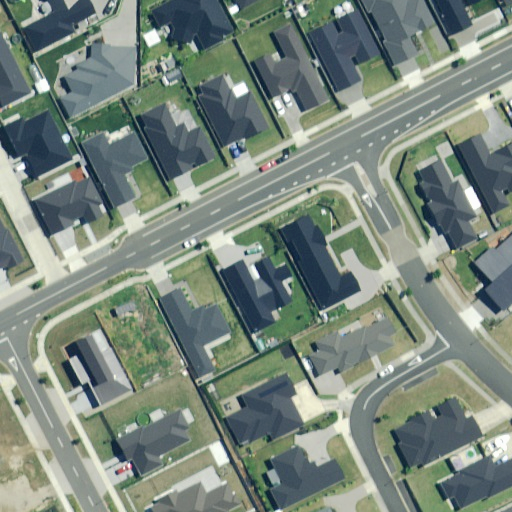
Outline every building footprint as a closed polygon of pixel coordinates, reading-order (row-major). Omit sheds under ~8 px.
[(22,27),(35,53),(75,33),(71,24),(94,13),(87,0),(86,0),(67,9),(62,0),(45,0),(52,13),(22,27)] [(174,0),(154,10),(162,26),(170,22),(173,28),(171,37),(191,42),(195,29),(204,48),(223,38),(222,35),(233,29),(218,0),(174,0)] [(361,0),(394,65),(417,54),(409,37),(435,24),(422,0),(409,0),(408,1),(407,0),(361,0)] [(433,0),(451,35),(472,25),(464,8),(480,0),(433,0)] [(357,10),(309,34),(337,91),(361,79),(354,65),(379,53),(357,10)] [(327,100),(291,26),(275,33),(287,57),(275,62),(271,53),(255,61),(272,96),(293,86),(305,110),(327,100)] [(30,92),(1,33),(0,33),(0,97),(4,105),(30,92)] [(68,115),(133,83),(136,48),(92,45),(91,58),(77,65),(79,69),(65,76),(73,92),(60,98),(68,115)] [(205,94),(200,96),(224,145),(245,134),(247,138),(268,127),(251,93),(236,101),(223,76),(201,86),(205,94)] [(165,104),(142,115),(147,127),(144,129),(169,180),(215,158),(200,126),(189,131),(185,123),(176,128),(165,104)] [(38,175),(72,159),(48,111),(24,123),(22,119),(4,127),(18,155),(27,151),(38,175)] [(147,158),(135,133),(110,145),(104,133),(82,144),(113,207),(135,196),(123,173),(133,169),(131,166),(147,158)] [(482,135),(460,146),(492,211),(509,203),(505,194),(511,190),(511,144),(491,155),(482,135)] [(440,160),(418,171),(423,182),(420,183),(446,233),(448,232),(456,247),(476,237),(468,220),(476,216),(458,181),(452,184),(440,160)] [(76,180),(35,200),(51,233),(74,223),(72,220),(83,214),(88,223),(103,215),(98,205),(103,203),(91,178),(78,184),(76,180)] [(309,217),(280,231),(320,310),(361,290),(353,273),(341,279),(324,246),(328,245),(318,226),(315,228),(309,217)] [(0,267),(3,266),(4,269),(22,260),(3,221),(0,222),(0,267)] [(503,312),(511,304),(511,235),(494,252),(490,248),(474,262),(494,283),(484,292),(503,312)] [(244,260),(223,271),(253,331),(274,321),(269,311),(291,300),(270,258),(258,264),(264,277),(255,282),(244,260)] [(180,288),(159,299),(198,376),(214,368),(203,346),(230,332),(215,302),(192,313),(180,288)] [(337,368),(340,374),(353,368),(352,365),(357,363),(358,364),(394,346),(389,336),(396,333),(388,318),(365,329),(364,327),(341,339),(337,331),(317,341),(321,350),(309,355),(319,377),(337,368)] [(131,391),(100,329),(78,340),(100,384),(93,388),(102,406),(131,391)] [(293,393),(283,374),(240,396),(246,407),(225,418),(240,446),(266,433),(270,441),(300,425),(285,397),(293,393)] [(466,419),(456,398),(413,418),(415,422),(393,432),(410,470),(483,436),(473,416),(466,419)] [(178,408),(118,440),(128,460),(133,458),(142,475),(162,464),(158,455),(189,439),(184,430),(189,428),(178,408)] [(302,463),(294,447),(268,460),(281,485),(270,490),(279,509),(342,478),(332,459),(313,469),(309,460),(302,463)] [(511,486),(511,460),(496,468),(490,456),(459,470),(461,474),(441,483),(448,499),(454,496),(461,510),(511,486)] [(176,490),(150,504),(153,511),(228,511),(228,510),(240,503),(229,482),(207,494),(201,482),(178,494),(176,490)]
